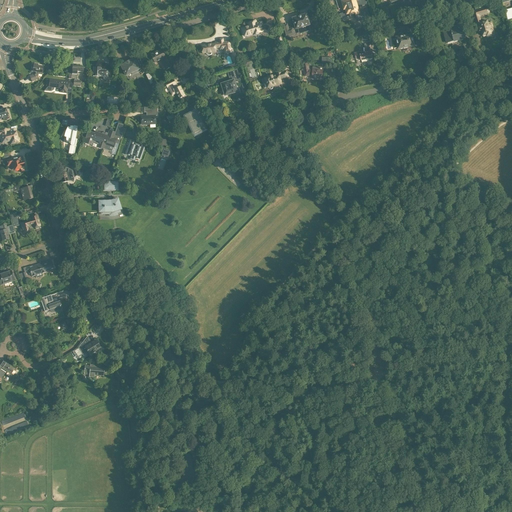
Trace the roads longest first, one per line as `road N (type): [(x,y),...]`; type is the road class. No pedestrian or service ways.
road 1 (unclassified): [(511,58),(357,94),(243,140),(216,120),(170,28),(264,0)]
road 2 (tertiary): [(137,511),(124,358),(91,309),(62,241)]
road 3 (primary): [(23,35),(97,39),(235,0)]
road 4 (tertiary): [(62,241),(5,43)]
road 5 (unclassified): [(511,467),(511,322)]
